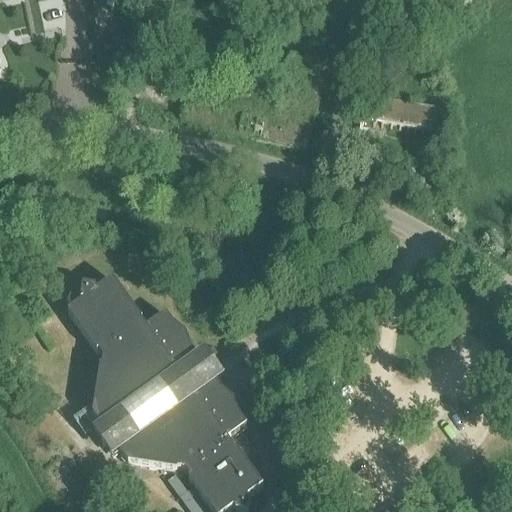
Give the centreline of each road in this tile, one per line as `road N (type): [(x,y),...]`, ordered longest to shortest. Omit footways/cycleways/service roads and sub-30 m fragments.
road 1 (unclassified): [(511,292),(316,184),(130,137)]
road 2 (unclassified): [(0,142),(28,134),(130,137)]
